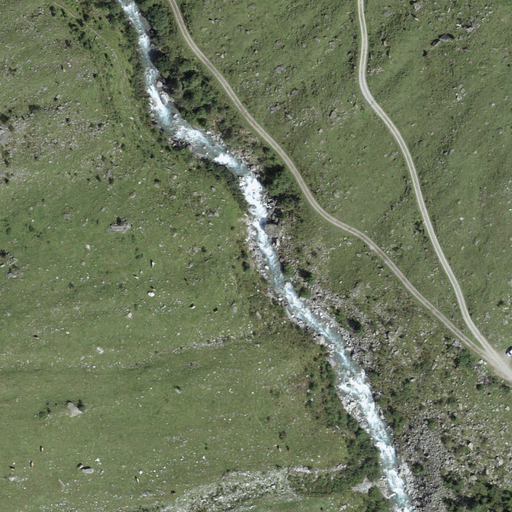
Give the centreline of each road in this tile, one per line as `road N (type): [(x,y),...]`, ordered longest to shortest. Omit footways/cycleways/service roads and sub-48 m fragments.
road 1 (track): [(160,0),(326,219),(381,255),(433,318),(501,369)]
road 2 (track): [(501,369),(471,328),(401,146),(362,89),(363,0)]
